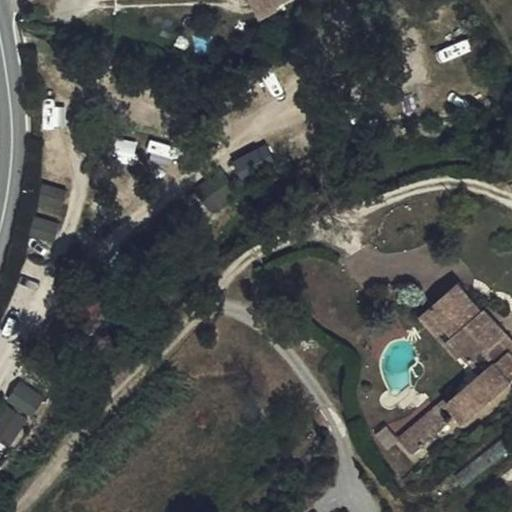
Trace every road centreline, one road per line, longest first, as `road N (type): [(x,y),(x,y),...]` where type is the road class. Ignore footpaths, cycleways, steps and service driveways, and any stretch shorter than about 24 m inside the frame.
road 1 (residential): [(14,511),(255,252),(417,187),(461,181),(511,200)]
road 2 (tertiary): [(0,226),(11,158),(0,38)]
